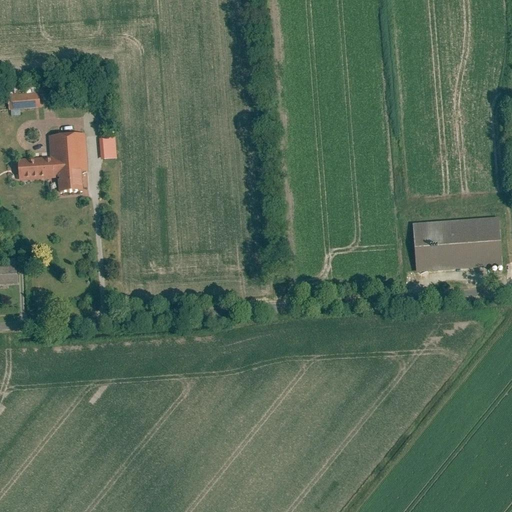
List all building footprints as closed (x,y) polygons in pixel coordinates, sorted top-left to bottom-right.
[(40,108),(39,94),(0,97),(0,99),(1,109),(9,109),(9,111),(40,108)] [(86,134),(48,137),(50,159),(18,161),(19,182),(59,179),(60,194),(84,192),(82,174),(89,173),(86,134)] [(115,138),(98,139),(99,161),(116,160),(115,138)] [(500,219),(413,225),(416,274),(503,268),(500,219)] [(0,285),(17,285),(16,266),(0,267),(0,285)]
